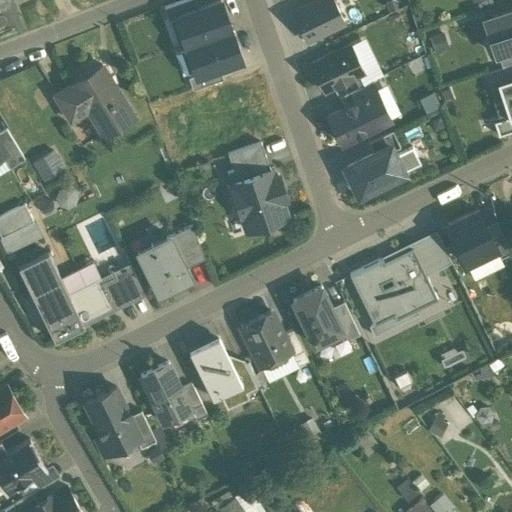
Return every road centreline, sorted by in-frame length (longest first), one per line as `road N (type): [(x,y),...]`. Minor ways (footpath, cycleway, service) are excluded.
road 1 (residential): [(339,243),(39,389)]
road 2 (residential): [(339,243),(253,0)]
road 3 (residential): [(511,159),(339,243)]
road 4 (residential): [(138,0),(0,52)]
road 5 (residential): [(39,389),(114,511)]
